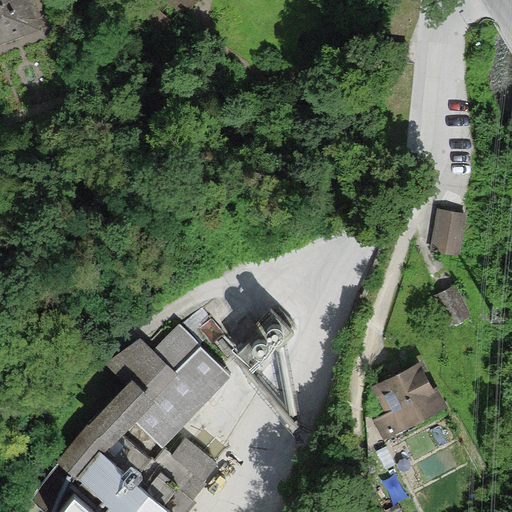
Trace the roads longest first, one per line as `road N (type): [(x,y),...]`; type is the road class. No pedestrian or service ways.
road 1 (track): [(422,199),(111,337),(11,426),(0,447)]
road 2 (track): [(360,369),(357,473),(366,511)]
